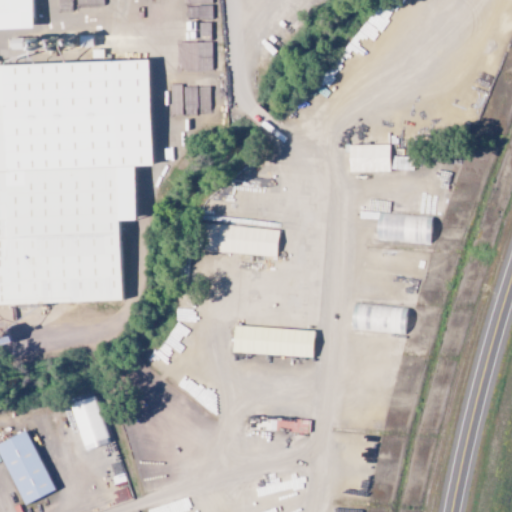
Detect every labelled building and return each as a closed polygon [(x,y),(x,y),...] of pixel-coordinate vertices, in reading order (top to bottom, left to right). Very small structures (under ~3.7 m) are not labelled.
[(212,52),(210,0),(188,0),(190,27),(168,27),(168,54),(212,52)] [(0,44),(36,44),(35,6),(0,6),(0,44)] [(213,67),(212,54),(170,54),(170,68),(213,67)] [(152,79),(0,81),(0,318),(124,316),(123,239),(140,239),(138,182),(154,182),(152,79)] [(389,144),(349,145),(349,173),(390,172),(389,144)] [(432,217),(377,214),(376,241),(431,243),(432,217)] [(276,256),(278,229),(204,224),(202,251),(276,256)] [(407,309),(354,303),(351,329),(404,336),(407,309)] [(313,357),(314,329),(234,326),(233,354),(313,357)] [(84,451),(98,447),(96,442),(107,438),(93,395),(68,404),(84,451)] [(0,453),(24,505),(54,490),(26,431),(0,443),(0,453)] [(376,440),(350,436),(343,477),(341,493),(368,497),(376,440)]
